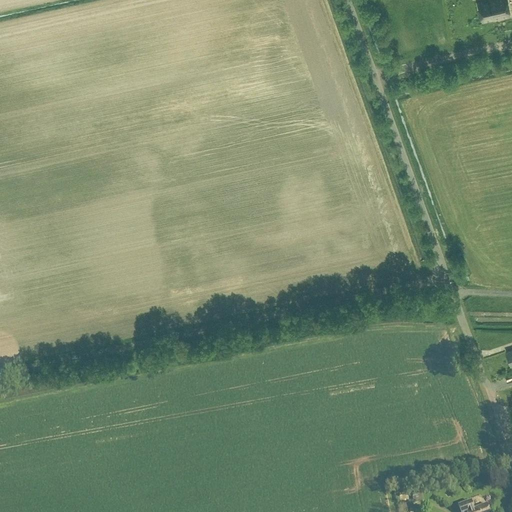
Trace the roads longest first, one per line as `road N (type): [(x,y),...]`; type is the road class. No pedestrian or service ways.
road 1 (unclassified): [(0,374),(444,277)]
road 2 (unclassified): [(444,277),(347,0)]
road 3 (unclassified): [(511,457),(444,277)]
